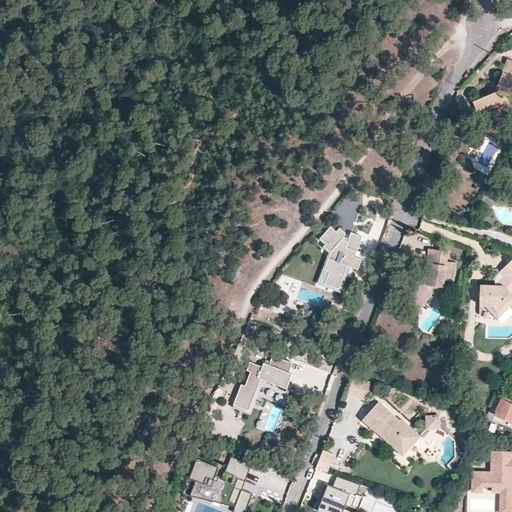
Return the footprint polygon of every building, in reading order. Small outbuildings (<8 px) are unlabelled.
[(502,107),(505,105),(511,106),(511,75),(504,74),(500,85),(502,86),(501,91),(498,92),(476,103),(480,113),(482,113),(492,107),(493,110),(502,107)] [(482,113),(485,119),(503,110),(502,107),(493,110),(492,107),(482,113)] [(347,197),(338,226),(351,230),(359,201),(347,197)] [(331,254),(325,270),(330,272),(326,285),(340,290),(344,276),(349,278),(352,269),(358,271),(362,261),(355,258),(362,236),(351,233),(349,239),(348,243),(343,241),(344,238),(345,234),(340,229),(336,233),(331,228),(320,240),(326,245),(324,248),(331,254)] [(413,303),(428,285),(444,287),(445,280),(453,281),(455,262),(447,261),(448,251),(432,249),(430,271),(425,271),(422,271),(416,278),(409,273),(396,289),(405,297),(413,303)] [(330,272),(325,270),(320,286),(343,294),(349,278),(344,276),(340,290),(326,285),(330,272)] [(511,272),(496,287),(505,287),(511,280),(511,272)] [(511,280),(505,287),(496,287),(481,286),(479,306),(486,307),(492,307),(498,311),(506,306),(509,309),(511,306),(511,280)] [(401,302),(414,312),(432,291),(443,293),(444,287),(428,285),(413,303),(405,297),(401,302)] [(509,309),(506,306),(498,311),(492,307),(486,307),(491,313),(497,320),(509,309)] [(281,386),(290,362),(273,355),(269,364),(264,362),(262,366),(250,362),(247,370),(251,371),(246,385),(241,384),(234,404),(249,410),(261,378),(264,379),(281,386)] [(293,363),(290,362),(281,386),(287,388),(292,373),(289,372),(293,363)] [(349,395),(366,400),(372,382),(355,377),(349,395)] [(249,416),(264,379),(261,378),(249,410),(234,404),(231,410),(249,416)] [(511,403),(511,400),(511,399),(505,396),(503,400),(497,397),(485,420),(491,421),(495,414),(506,419),(511,422),(511,403)] [(417,435),(379,402),(363,419),(372,428),(376,424),(379,427),(378,429),(403,451),(417,435)] [(445,416),(430,417),(431,431),(446,430),(445,416)] [(323,450),(321,455),(316,468),(327,473),(334,454),(323,450)] [(511,451),(492,451),(492,473),(473,472),(473,487),(483,487),(483,485),(492,485),(492,492),(501,492),(500,511),(511,511),(511,491),(511,481),(511,478),(507,478),(507,473),(511,472),(511,451)] [(197,460),(190,478),(196,480),(200,470),(209,473),(202,491),(231,503),(237,505),(234,511),(246,511),(254,493),(243,489),(239,487),(242,479),(243,480),(249,466),(249,463),(232,457),(223,480),(215,477),(218,468),(197,460)] [(251,467),(249,466),(243,480),(242,479),(239,487),(243,489),(251,467)] [(209,473),(200,470),(196,480),(190,496),(230,505),(231,503),(202,491),(209,473)] [(286,490),(290,475),(274,471),(273,474),(262,471),(260,476),(251,474),(249,481),(286,490)] [(360,484),(336,476),(333,486),(324,483),(315,509),(323,511),(351,511),(352,510),(346,508),(347,505),(359,509),(363,496),(356,494),(360,484)]
